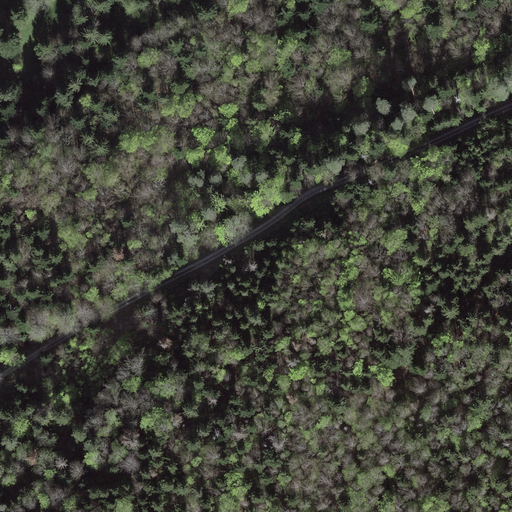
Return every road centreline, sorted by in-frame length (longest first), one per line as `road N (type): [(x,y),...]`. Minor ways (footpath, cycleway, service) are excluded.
road 1 (track): [(0,377),(313,189),(511,102)]
road 2 (track): [(269,511),(511,248)]
